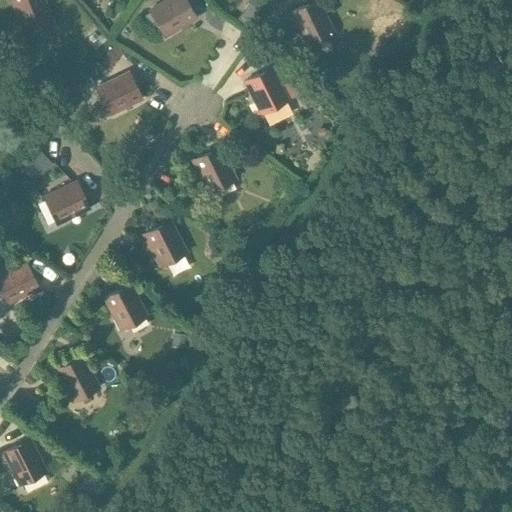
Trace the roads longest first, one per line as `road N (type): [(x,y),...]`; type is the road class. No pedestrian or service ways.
road 1 (residential): [(284,0),(119,232)]
road 2 (residential): [(119,232),(0,412)]
road 3 (residential): [(119,232),(72,146),(0,61)]
